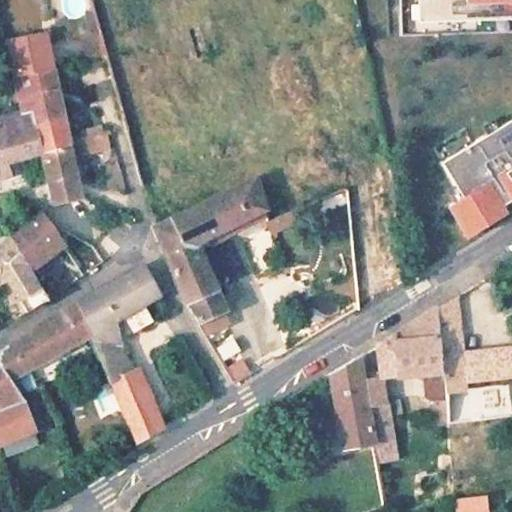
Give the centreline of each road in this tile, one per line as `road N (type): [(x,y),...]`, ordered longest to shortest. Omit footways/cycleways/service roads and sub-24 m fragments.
road 1 (residential): [(225,407),(143,246),(0,337)]
road 2 (residential): [(225,407),(511,233)]
road 3 (residential): [(78,511),(225,407)]
